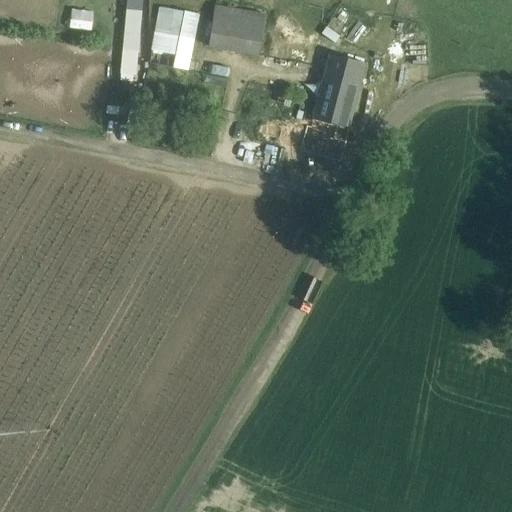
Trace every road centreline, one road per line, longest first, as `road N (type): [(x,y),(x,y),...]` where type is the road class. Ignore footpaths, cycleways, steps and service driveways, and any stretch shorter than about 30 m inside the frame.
road 1 (track): [(173,511),(394,106),(445,84),(511,90)]
road 2 (track): [(347,191),(0,118)]
